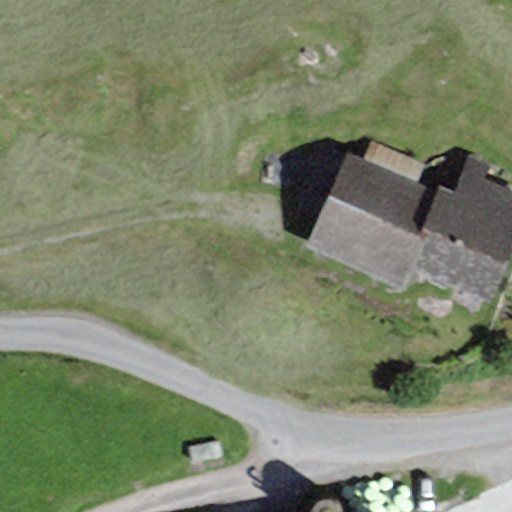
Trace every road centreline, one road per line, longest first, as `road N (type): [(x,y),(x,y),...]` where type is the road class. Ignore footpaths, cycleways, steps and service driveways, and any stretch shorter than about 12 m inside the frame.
road 1 (unclassified): [(345,444),(109,352),(0,337)]
road 2 (residential): [(345,444),(139,511)]
road 3 (unclassified): [(511,422),(345,444)]
